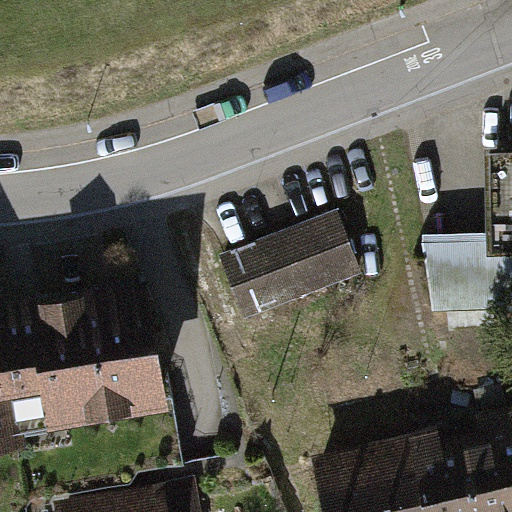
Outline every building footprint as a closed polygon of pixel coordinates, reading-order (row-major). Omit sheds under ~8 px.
[(511,154),(496,155),(499,253),(511,252),(511,154)] [(334,210),(220,246),(242,316),(356,280),(334,210)] [(148,278),(0,301),(0,436),(169,410),(148,278)] [(511,511),(511,429),(509,416),(445,429),(462,511),(511,511)] [(462,511),(445,429),(382,443),(395,511),(462,511)] [(395,511),(382,443),(318,456),(329,511),(395,511)] [(165,511),(160,484),(53,503),(54,511),(165,511)]
